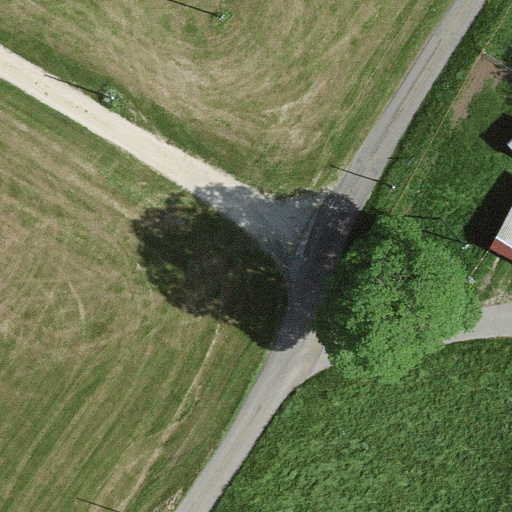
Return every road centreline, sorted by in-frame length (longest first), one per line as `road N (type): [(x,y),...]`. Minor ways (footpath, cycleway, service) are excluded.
road 1 (unclassified): [(0,49),(328,254)]
road 2 (unclassified): [(328,254),(363,174),(473,0)]
road 3 (unclassified): [(191,511),(261,406),(328,254)]
road 4 (unclassified): [(328,254),(511,293)]
